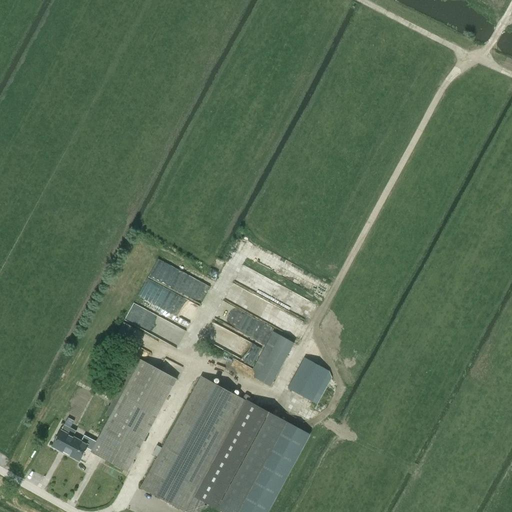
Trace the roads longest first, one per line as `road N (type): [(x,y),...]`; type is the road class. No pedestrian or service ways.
road 1 (track): [(198,358),(275,402),(437,97),(489,47),(511,6)]
road 2 (track): [(511,74),(371,4)]
